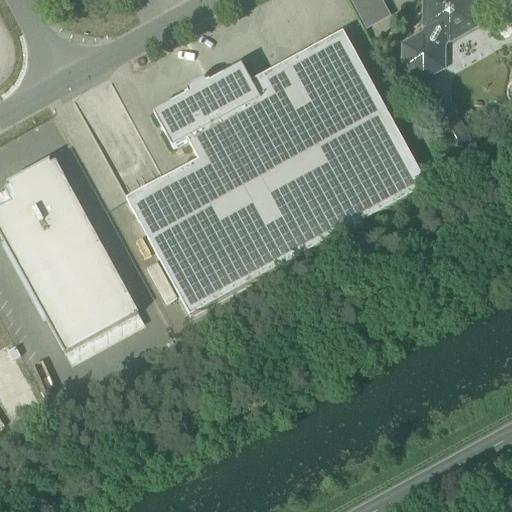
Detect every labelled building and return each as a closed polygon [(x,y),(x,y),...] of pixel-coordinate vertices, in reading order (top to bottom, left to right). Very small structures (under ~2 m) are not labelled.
[(354,0),(368,31),(393,20),(384,0),(354,0)] [(475,28),(475,0),(425,0),(425,28),(428,29),(424,37),(405,48),(405,70),(424,81),(443,70),(443,48),(447,40),(450,42),(475,28)] [(252,86),(242,69),(154,116),(173,152),(188,144),(199,164),(127,204),(190,320),(428,190),(343,36),(252,86)] [(469,141),(450,109),(442,107),(435,111),(433,119),(452,151),(460,153),(467,149),(469,141)] [(10,191),(5,193),(12,206),(0,213),(0,237),(66,359),(140,318),(56,166),(51,168),(50,166),(51,165),(50,164),(46,167),(12,185),(7,187),(8,189),(9,189),(10,191)]
